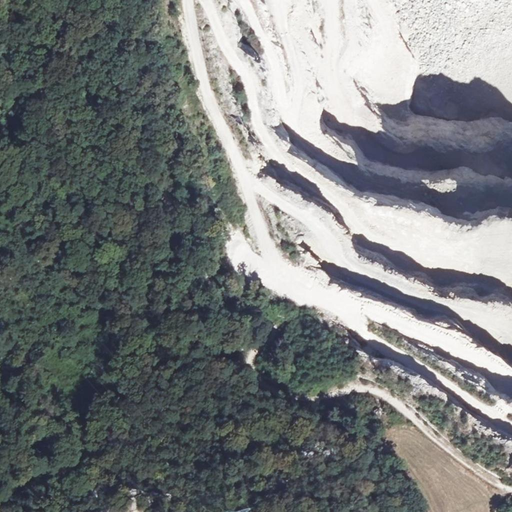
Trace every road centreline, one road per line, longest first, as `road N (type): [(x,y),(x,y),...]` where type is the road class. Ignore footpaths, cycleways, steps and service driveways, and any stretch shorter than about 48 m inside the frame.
road 1 (track): [(511,423),(321,301),(294,297),(280,281),(263,218),(207,98),(187,0)]
road 2 (track): [(189,235),(268,316),(274,329),(251,355),(261,386),(293,402),(357,386),(380,390),(511,491)]
road 3 (track): [(24,0),(44,26),(45,53),(29,77),(36,104),(82,156),(189,235)]
road 4 (track): [(241,0),(278,79),(293,93),(293,54),(276,0)]
